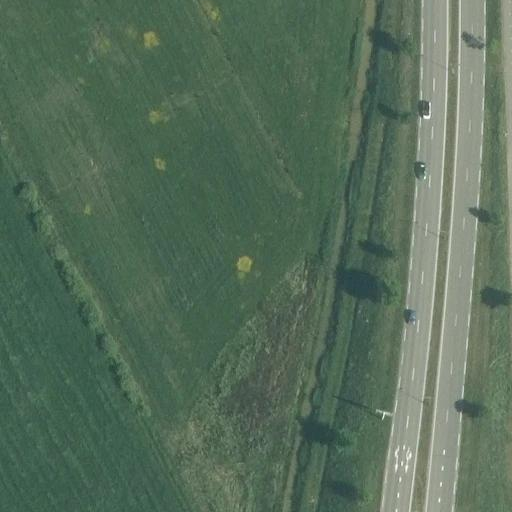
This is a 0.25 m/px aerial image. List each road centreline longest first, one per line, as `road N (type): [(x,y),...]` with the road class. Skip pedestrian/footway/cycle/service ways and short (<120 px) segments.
road 1 (secondary): [(438,0),(434,159),(397,511)]
road 2 (secondary): [(437,511),(468,0)]
